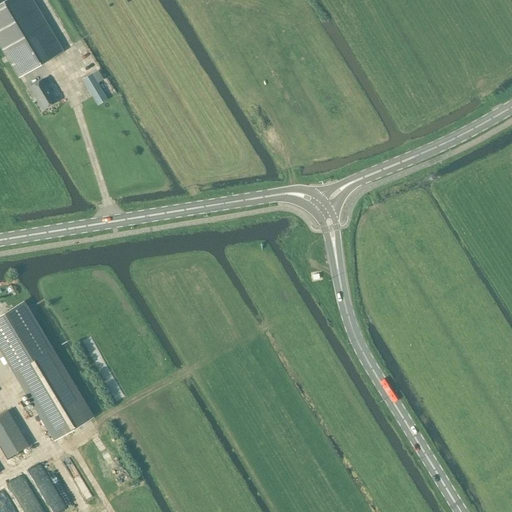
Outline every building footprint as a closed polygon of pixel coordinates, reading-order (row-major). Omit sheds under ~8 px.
[(0,0),(0,45),(18,77),(37,66),(63,51),(33,0),(5,0),(4,0),(0,0)] [(97,71),(83,79),(98,104),(99,104),(100,104),(102,103),(104,101),(105,101),(106,100),(95,82),(101,79),(97,71)] [(39,102),(38,102),(41,108),(42,107),(43,108),(55,101),(42,79),(30,86),(39,102)] [(22,303),(0,316),(0,347),(55,439),(91,417),(22,303)] [(7,411),(0,415),(0,447),(6,458),(27,445),(7,411)] [(15,511),(1,489),(0,489),(0,511),(15,511)]
